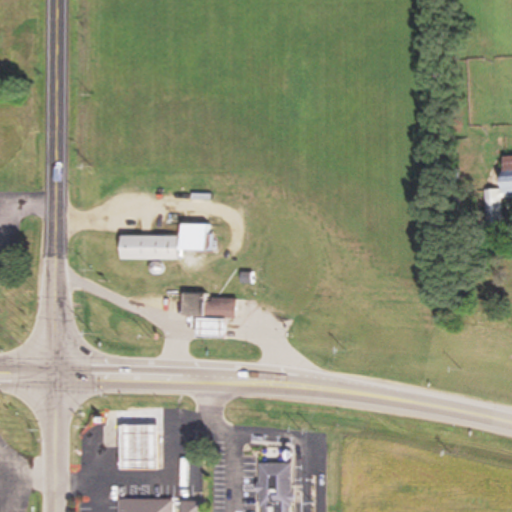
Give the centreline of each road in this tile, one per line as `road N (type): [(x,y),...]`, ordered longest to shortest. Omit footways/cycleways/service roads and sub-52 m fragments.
road 1 (primary): [(511,421),(345,388),(57,373)]
road 2 (primary): [(57,373),(59,0)]
road 3 (tertiary): [(58,511),(57,373)]
